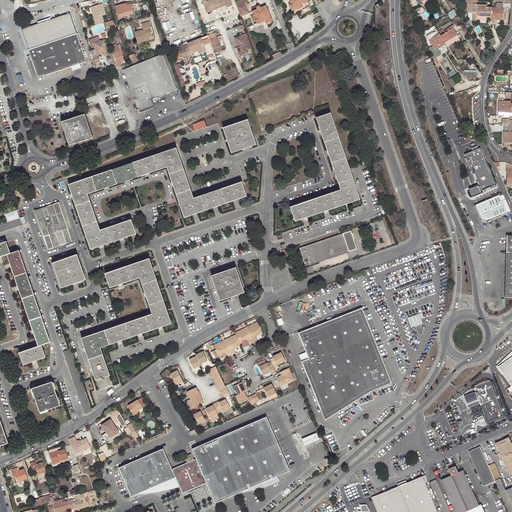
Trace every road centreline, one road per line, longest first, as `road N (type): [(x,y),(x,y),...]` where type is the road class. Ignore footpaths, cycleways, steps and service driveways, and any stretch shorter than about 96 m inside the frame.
road 1 (unclassified): [(353,38),(415,227),(410,245),(259,305),(189,343),(83,421),(0,460)]
road 2 (primary): [(447,345),(413,401),(286,511)]
road 3 (secondary): [(336,34),(135,133)]
road 4 (primary): [(426,156),(459,260),(449,324)]
road 5 (primary): [(480,320),(468,252),(426,156)]
road 6 (primary): [(393,0),(403,89),(426,156)]
road 7 (residential): [(511,159),(492,145),(482,107),(483,81),(511,33)]
